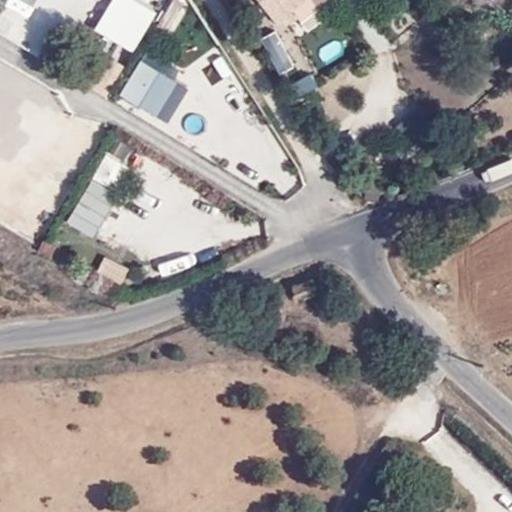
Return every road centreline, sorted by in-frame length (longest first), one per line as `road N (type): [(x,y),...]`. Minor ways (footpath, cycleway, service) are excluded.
road 1 (unclassified): [(0,337),(101,327),(221,287),(336,234)]
road 2 (unclassified): [(336,234),(511,416)]
road 3 (track): [(312,165),(209,0)]
road 4 (unclassified): [(336,234),(511,165)]
